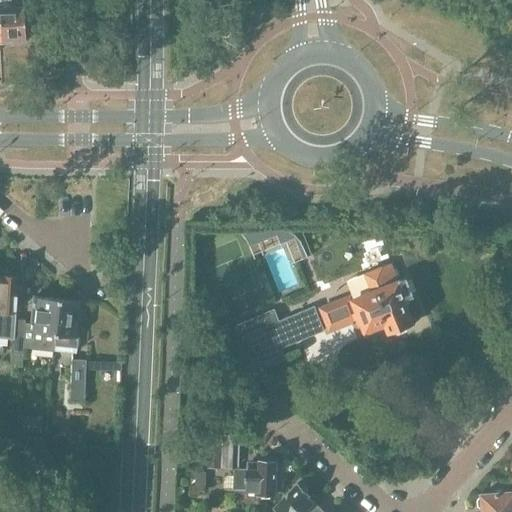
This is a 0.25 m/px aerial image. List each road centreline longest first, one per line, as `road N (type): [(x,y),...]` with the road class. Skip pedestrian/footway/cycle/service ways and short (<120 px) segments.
road 1 (secondary): [(0,140),(273,134)]
road 2 (secondary): [(265,103),(232,111),(0,116)]
road 3 (residential): [(266,406),(398,511)]
road 4 (secondary): [(367,135),(511,162)]
road 5 (secondary): [(511,137),(376,111)]
